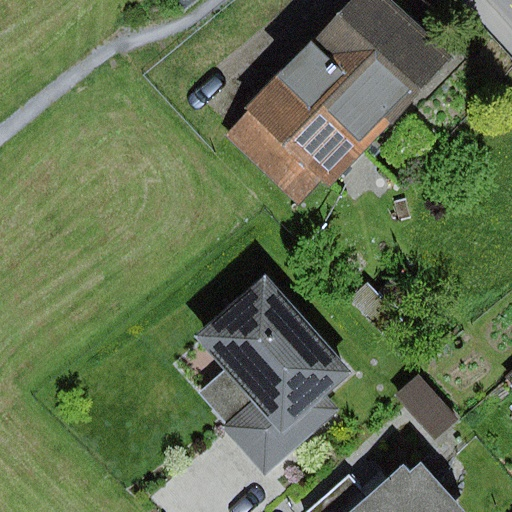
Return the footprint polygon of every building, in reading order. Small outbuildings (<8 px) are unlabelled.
[(338,25),(230,140),(314,218),(422,103),(338,25)] [(267,280),(193,341),(249,408),(223,429),(262,476),(334,416),(322,402),(349,380),(267,280)] [(365,284),(348,301),(385,339),(402,322),(365,284)] [(415,376),(394,395),(433,438),(454,419),(415,376)] [(349,511),(459,511),(415,464),(403,474),(398,468),(366,497),(349,511)] [(349,511),(366,497),(349,479),(311,511),(349,511)]
